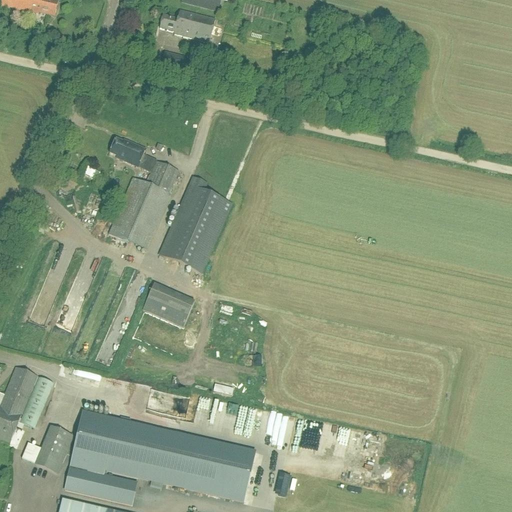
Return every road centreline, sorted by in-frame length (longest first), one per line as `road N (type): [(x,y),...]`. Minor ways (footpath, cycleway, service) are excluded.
road 1 (track): [(0,56),(511,172)]
road 2 (unclassified): [(0,266),(114,0)]
